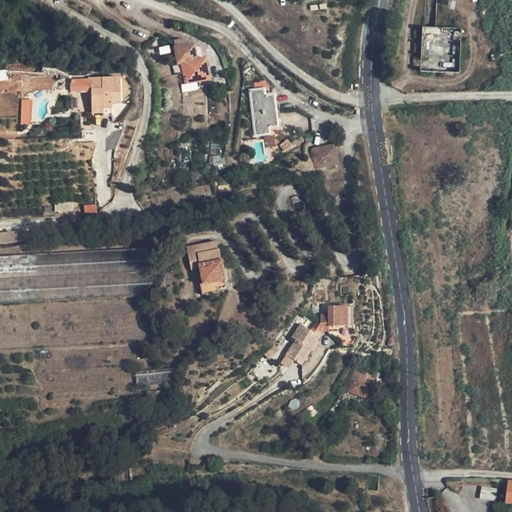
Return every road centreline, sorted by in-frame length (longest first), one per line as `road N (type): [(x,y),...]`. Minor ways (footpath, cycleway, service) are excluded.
road 1 (unknown): [(316,350),(253,407),(206,434),(209,457),(413,488),(511,479)]
road 2 (secondary): [(372,102),(400,301),(417,511)]
road 3 (residential): [(219,0),(333,97),(372,102)]
